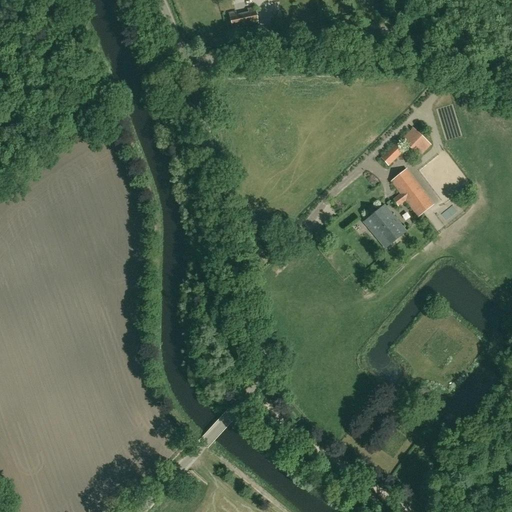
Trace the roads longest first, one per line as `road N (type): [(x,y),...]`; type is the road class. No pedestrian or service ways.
road 1 (tertiary): [(140,511),(250,395),(262,371),(234,289),(190,63)]
road 2 (tertiary): [(511,94),(413,37),(385,31),(337,31),(190,63)]
road 3 (track): [(235,292),(465,65)]
road 4 (track): [(419,511),(250,395)]
